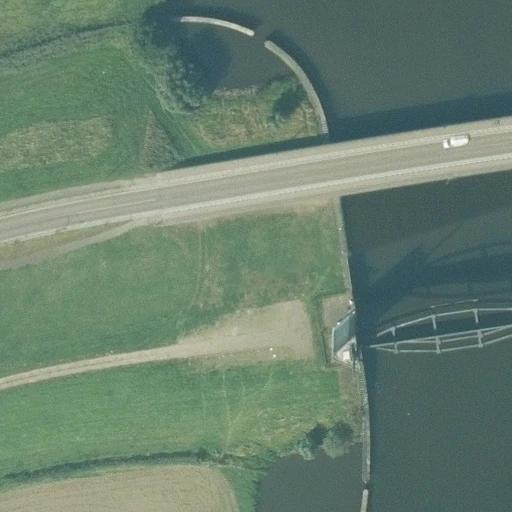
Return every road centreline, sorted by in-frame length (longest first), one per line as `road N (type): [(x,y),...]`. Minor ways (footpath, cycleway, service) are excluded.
road 1 (secondary): [(0,230),(511,151)]
road 2 (track): [(0,392),(304,336)]
